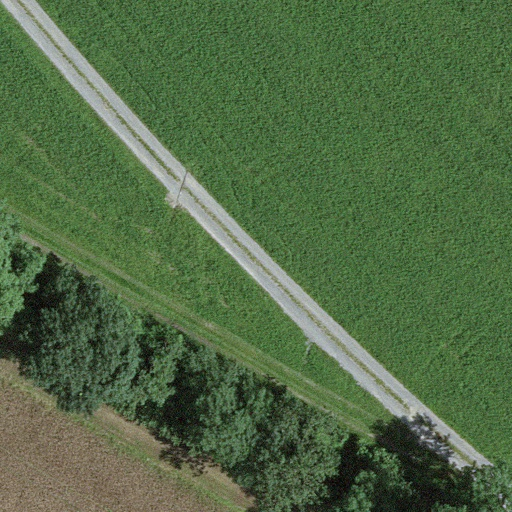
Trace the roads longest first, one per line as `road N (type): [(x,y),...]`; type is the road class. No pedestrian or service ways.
road 1 (track): [(511,505),(440,448),(179,195),(5,0)]
road 2 (track): [(0,211),(373,435),(440,448)]
